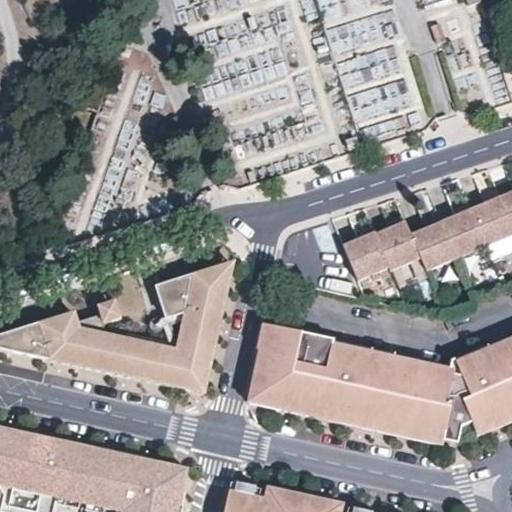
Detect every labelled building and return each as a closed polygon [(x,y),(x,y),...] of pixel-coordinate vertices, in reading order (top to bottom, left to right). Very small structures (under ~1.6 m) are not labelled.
[(383,15),(325,28),(332,60),(339,59),(358,141),(422,126),(401,38),(389,41),(383,15)] [(260,51),(263,102),(289,101),(286,49),(260,51)] [(449,55),(457,87),(483,80),(490,104),(507,100),(497,61),(473,67),(468,50),(449,55)] [(478,195),(480,202),(498,195),(495,188),(478,195)] [(511,188),(498,195),(511,227),(511,188)] [(469,207),(475,222),(484,241),(511,229),(511,227),(498,195),(480,202),(469,207)] [(450,206),(453,214),(469,207),(466,199),(450,206)] [(454,254),(484,241),(475,222),(469,207),(453,214),(439,219),(454,254)] [(421,218),(424,226),(439,219),(436,212),(421,218)] [(405,220),(402,214),(385,221),(388,227),(405,220)] [(424,266),(454,254),(439,219),(424,226),(410,232),(410,233),(419,255),(424,266)] [(389,268),(419,255),(410,233),(410,232),(405,220),(388,227),(374,233),(387,265),(389,268)] [(353,230),(356,237),(373,230),(370,223),(353,230)] [(511,229),(484,241),(489,254),(511,244),(511,229)] [(342,243),(346,253),(356,278),(387,265),(374,233),(373,230),(356,237),(342,243)] [(225,277),(234,278),(237,262),(222,267),(225,277)] [(194,393),(196,386),(198,384),(202,382),(205,381),(210,382),(220,342),(234,278),(225,277),(222,267),(160,288),(170,320),(182,318),(184,313),(190,314),(187,325),(184,342),(181,354),(154,348),(146,382),(194,393)] [(103,316),(106,323),(123,317),(118,300),(100,306),(103,316)] [(170,320),(173,329),(187,325),(190,314),(184,313),(182,318),(170,320)] [(106,323),(103,316),(81,323),(77,314),(64,318),(68,329),(103,336),(106,323)] [(64,318),(39,327),(9,337),(16,354),(29,356),(120,377),(138,381),(146,346),(129,342),(103,336),(68,329),(64,318)] [(170,320),(161,324),(169,344),(179,347),(178,343),(173,329),(170,320)] [(282,337),(283,332),(269,328),(268,333),(282,337)] [(511,426),(511,346),(495,353),(492,347),(458,361),(456,369),(434,366),(364,350),(362,362),(336,356),(338,344),(283,332),(282,337),(268,333),(256,386),(255,391),(285,398),(281,413),(295,415),(344,426),(407,440),(413,441),(414,436),(447,444),(460,447),(469,429),(475,427),(481,439),(511,426)] [(179,347),(169,344),(130,336),(129,342),(146,346),(154,348),(181,354),(179,347)] [(0,339),(0,350),(16,354),(9,337),(0,339)] [(362,362),(364,350),(338,344),(336,356),(362,362)] [(138,381),(146,382),(154,348),(146,346),(138,381)] [(196,386),(194,393),(207,396),(210,382),(205,381),(202,382),(198,384),(196,386)] [(281,413),(285,398),(255,391),(251,406),(281,413)] [(173,511),(184,466),(98,446),(13,427),(0,424),(0,470),(9,472),(7,482),(26,487),(37,489),(39,480),(53,483),(51,493),(118,507),(116,511),(173,511)] [(446,449),(447,444),(414,436),(413,441),(438,447),(446,449)] [(0,479),(7,482),(9,472),(0,470),(0,479)] [(394,511),(375,508),(304,492),(229,475),(223,501),(220,511),(394,511)] [(51,493),(53,483),(39,480),(37,489),(51,493)]
